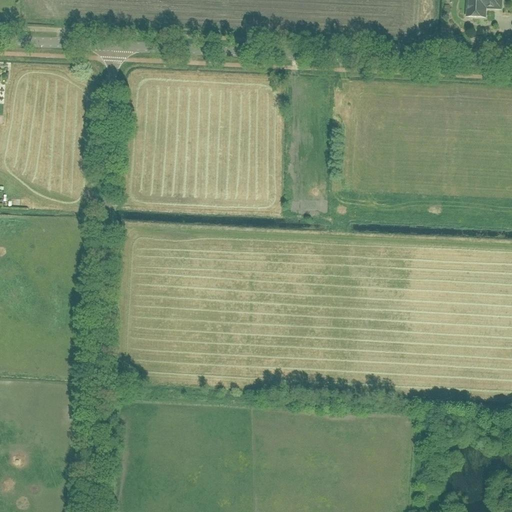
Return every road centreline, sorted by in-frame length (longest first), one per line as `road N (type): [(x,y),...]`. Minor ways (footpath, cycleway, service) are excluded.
road 1 (unclassified): [(92,511),(113,47)]
road 2 (tertiary): [(511,66),(113,47)]
